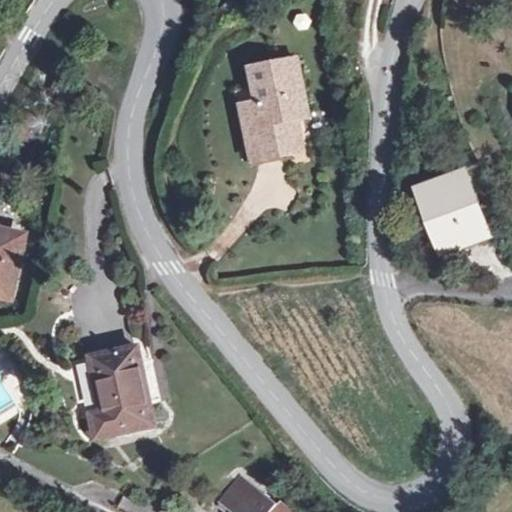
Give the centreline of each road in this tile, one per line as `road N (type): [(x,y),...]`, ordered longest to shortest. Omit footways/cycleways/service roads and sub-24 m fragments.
road 1 (tertiary): [(384,280),(401,332),(458,423),(459,452),(445,480),(389,499),(356,484),(190,292),(148,237),(129,181),(133,119),(163,31),(159,0)]
road 2 (tertiary): [(407,0),(379,201),(384,280)]
road 3 (residential): [(384,280),(511,284)]
